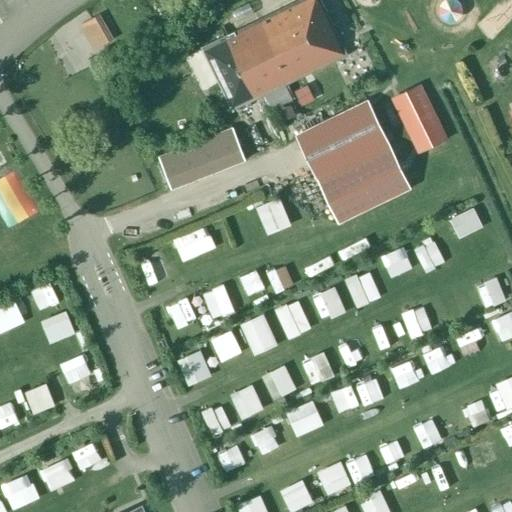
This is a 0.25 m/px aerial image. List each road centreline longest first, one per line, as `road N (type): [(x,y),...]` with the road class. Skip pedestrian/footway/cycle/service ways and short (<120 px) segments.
road 1 (track): [(198,393),(501,245)]
road 2 (track): [(173,292),(466,168)]
road 3 (track): [(250,479),(511,363)]
